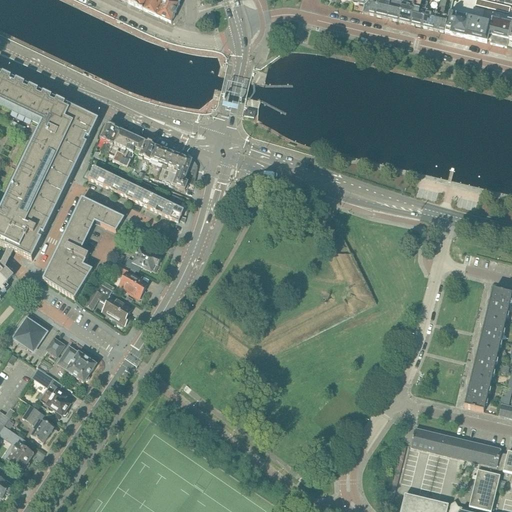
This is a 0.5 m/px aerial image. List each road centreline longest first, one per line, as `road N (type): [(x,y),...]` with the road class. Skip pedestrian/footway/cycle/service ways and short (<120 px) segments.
road 1 (residential): [(197,244),(75,186),(28,285)]
road 2 (residential): [(223,147),(0,48)]
road 3 (secondary): [(452,217),(223,147)]
road 4 (residential): [(307,17),(511,66)]
road 5 (secondary): [(25,511),(130,365)]
road 6 (residential): [(390,402),(413,360),(441,263)]
road 7 (secondary): [(130,365),(197,244)]
road 8 (residential): [(130,365),(40,305),(28,285)]
road 9 (residential): [(511,432),(390,402)]
road 10 (residential): [(357,511),(349,469),(390,402)]
